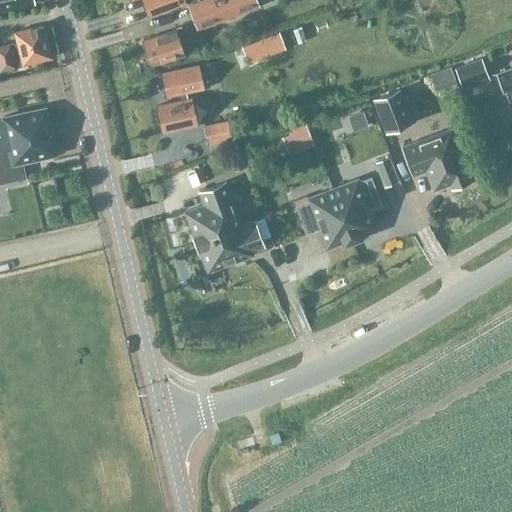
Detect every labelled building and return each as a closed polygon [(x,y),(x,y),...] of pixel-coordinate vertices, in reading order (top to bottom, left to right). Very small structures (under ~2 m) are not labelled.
[(0,0),(0,10),(34,3),(33,0),(0,0)] [(141,0),(148,18),(187,3),(193,0),(141,0)] [(255,0),(205,0),(190,6),(199,28),(256,6),(254,1),(255,0)] [(14,32),(16,42),(0,46),(0,70),(51,58),(43,25),(14,32)] [(190,26),(143,40),(151,65),(198,52),(190,26)] [(442,61),(453,84),(475,74),(464,51),(442,61)] [(422,85),(443,78),(438,61),(416,68),(422,85)] [(186,92),(204,88),(199,65),(160,73),(165,97),(178,94),(186,92)] [(504,93),(505,92),(508,102),(511,100),(511,68),(496,74),(504,93)] [(411,122),(399,90),(374,100),(386,132),(411,122)] [(179,101),(156,106),(162,132),(197,125),(195,114),(191,98),(187,99),(186,97),(186,96),(186,92),(178,94),(179,101)] [(334,110),(338,125),(354,121),(350,106),(334,110)] [(3,122),(0,122),(0,183),(0,184),(26,178),(22,162),(55,155),(45,108),(2,118),(3,122)] [(228,121),(204,126),(208,145),(232,139),(228,121)] [(304,123),(289,129),(297,151),(312,144),(304,123)] [(474,179),(454,128),(402,147),(412,175),(425,170),(432,190),(449,184),(451,188),(474,179)] [(390,158),(375,163),(384,187),(398,182),(390,158)] [(163,167),(167,176),(182,169),(178,160),(163,167)] [(356,181),(332,190),(352,240),(359,238),(358,235),(375,229),(368,211),(381,206),(370,177),(357,183),(356,181)] [(241,225),(225,182),(198,192),(203,205),(185,212),(193,235),(195,242),(241,225)] [(352,240),(332,190),(308,199),(309,201),(296,206),(306,234),(319,229),(326,247),(343,241),(344,243),(352,240)] [(254,220),(241,225),(195,242),(198,249),(199,249),(207,272),(252,255),(251,251),(264,246),(254,220)]
